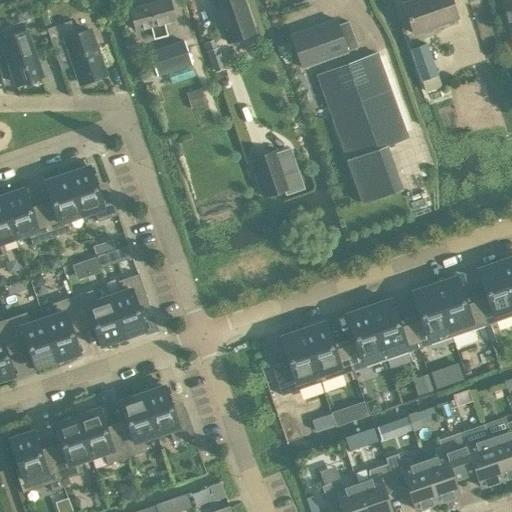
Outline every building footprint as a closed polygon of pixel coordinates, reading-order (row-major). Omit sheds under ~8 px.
[(162,24),(174,21),(168,0),(167,0),(130,10),(136,31),(151,27),(154,39),(165,36),(162,24)] [(255,33),(243,0),(213,0),(228,42),(255,33)] [(451,0),(411,0),(403,3),(413,33),(458,18),(451,0)] [(46,28),(60,70),(74,65),(80,83),(104,74),(89,29),(75,33),(71,20),(46,28)] [(301,67),(357,48),(348,22),(338,25),(336,20),(290,36),(301,67)] [(0,61),(8,59),(16,84),(40,75),(25,30),(1,38),(0,34),(0,61)] [(192,64),(184,41),(149,53),(157,76),(192,64)] [(441,86),(426,44),(411,49),(425,91),(441,86)] [(217,47),(208,50),(214,70),(223,67),(217,47)] [(316,75),(346,159),(362,204),(399,190),(384,146),(406,138),(376,53),(316,75)] [(186,92),(191,107),(204,102),(199,87),(186,92)] [(250,158),(248,159),(261,197),(263,196),(282,190),(283,195),(303,188),(295,164),(282,169),(275,150),(250,158)] [(66,173),(80,214),(94,209),(98,221),(117,214),(108,187),(97,191),(89,166),(67,173),(66,173)] [(80,214),(66,173),(66,174),(44,181),(53,206),(42,210),(51,237),(72,230),(68,218),(80,214)] [(51,237),(42,210),(31,214),(23,189),(1,196),(1,195),(0,195),(14,237),(28,232),(32,244),(51,237)] [(0,254),(6,252),(2,241),(14,237),(0,195),(0,254)] [(127,244),(114,249),(119,262),(132,257),(127,244)] [(511,254),(497,259),(511,302),(511,254)] [(52,270),(61,267),(58,258),(49,261),(52,270)] [(511,314),(511,302),(497,259),(476,266),(486,294),(475,297),(484,324),(489,322),(511,314)] [(73,262),(72,275),(89,276),(90,263),(73,262)] [(108,296),(122,337),(123,337),(123,336),(145,329),(136,304),(147,300),(138,273),(118,280),(122,291),(108,296)] [(432,281),(450,335),(484,324),(475,297),(463,301),(453,274),(432,281)] [(40,275),(31,278),(34,287),(39,285),(42,280),(40,275)] [(450,335),(432,281),(410,289),(421,316),(409,320),(418,346),(450,335)] [(72,296),(81,323),(91,319),(100,344),(122,337),(122,338),(122,337),(108,296),(96,300),(92,289),(72,296)] [(43,319),(57,360),(57,359),(79,351),(70,326),(81,323),(72,296),(52,303),(56,314),(43,319)] [(365,304),(384,358),(418,346),(409,320),(397,325),(387,297),(365,304)] [(384,358),(365,304),(344,311),(354,339),(343,344),(352,369),(384,358)] [(6,318),(15,345),(25,342),(34,367),(56,359),(56,360),(57,360),(43,319),(30,323),(26,311),(6,318)] [(15,345),(6,318),(0,320),(0,378),(13,374),(4,349),(15,345)] [(300,326),(318,381),(352,369),(343,344),(331,348),(321,319),(300,326)] [(489,322),(484,324),(491,343),(496,342),(489,322)] [(318,381),(300,326),(278,334),(289,362),(271,368),(280,394),(318,381)] [(429,383),(414,388),(417,396),(432,391),(429,383)] [(141,393),(156,434),(169,429),(173,441),(193,434),(183,407),(173,411),(164,386),(142,393),(142,392),(141,393)] [(118,430),(127,456),(147,450),(143,438),(156,434),(141,393),(119,401),(128,426),(118,430)] [(365,402),(369,412),(380,409),(376,398),(365,402)] [(357,418),(367,415),(364,404),(353,407),(357,418)] [(127,456),(118,430),(107,433),(98,408),(76,416),(76,415),(76,417),(90,456),(103,452),(107,463),(127,456)] [(417,411),(407,414),(412,430),(422,426),(417,411)] [(90,456),(76,417),(76,415),(75,415),(75,416),(53,424),(62,449),(52,452),(61,479),(81,472),(77,461),(90,456)] [(488,437),(502,480),(511,476),(511,419),(505,422),(508,430),(488,437)] [(386,424),(376,427),(381,440),(390,437),(386,424)] [(11,438),(10,437),(9,438),(19,468),(15,469),(19,478),(17,479),(22,492),(49,483),(51,491),(63,487),(61,479),(52,452),(41,456),(32,431),(11,438)] [(450,435),(460,464),(472,460),(481,487),(502,480),(488,437),(467,444),(462,431),(450,435)] [(359,433),(345,438),(349,450),(363,445),(359,433)] [(422,460),(437,502),(458,495),(449,468),(460,464),(450,435),(438,439),(440,445),(434,449),(434,456),(422,460)] [(437,502),(422,460),(410,464),(405,456),(399,459),(397,453),(385,457),(387,463),(395,487),(406,483),(415,510),(437,502)] [(357,482),(366,511),(391,511),(384,491),(395,487),(387,463),(368,469),(368,478),(357,482)] [(366,511),(357,482),(345,486),(340,479),(321,486),(329,509),(341,505),(342,511),(366,511)] [(317,511),(312,495),(305,498),(310,511),(317,511)] [(163,511),(167,511),(163,501),(154,504),(156,511),(163,511)]
